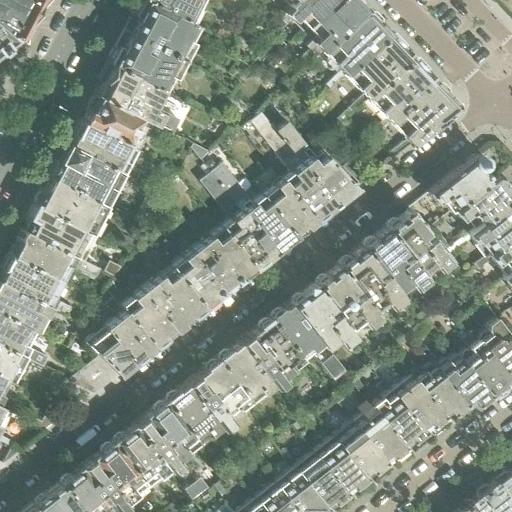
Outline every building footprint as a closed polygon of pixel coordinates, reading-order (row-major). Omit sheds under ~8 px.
[(28,20),(38,0),(37,0),(0,0),(0,24),(16,38),(18,39),(18,38),(19,35),(27,19),(28,20)] [(127,31),(182,59),(199,26),(193,23),(195,20),(154,0),(137,0),(130,14),(134,16),(127,31)] [(196,6),(198,0),(154,0),(195,20),(201,8),(196,6)] [(303,23),(326,0),(290,0),(286,5),(269,28),(274,34),(285,23),(281,20),(287,14),(291,18),(295,15),(303,23)] [(307,62),(321,49),(362,6),(358,2),(357,0),(326,0),(303,23),(313,33),(310,36),(312,38),(305,45),(307,47),(299,55),(307,62)] [(342,72),(384,30),(375,21),(376,15),(369,8),(364,9),(362,6),(321,49),(338,67),(339,68),(324,83),(328,87),(343,73),(342,72)] [(0,50),(16,38),(0,24),(0,58),(3,56),(0,52),(0,50)] [(338,123),(366,96),(406,53),(398,44),(398,39),(391,32),(386,32),(384,30),(342,72),(343,73),(361,92),(334,118),(338,123)] [(182,59),(127,31),(119,46),(115,44),(106,60),(162,90),(165,91),(182,59)] [(372,133),(429,77),(420,67),(420,63),(413,55),(409,56),(406,53),(366,96),(382,114),(384,116),(369,130),(372,133)] [(155,105),(162,90),(106,60),(97,79),(100,81),(93,93),(147,121),(170,133),(175,124),(156,114),(159,108),(155,105)] [(429,77),(372,133),(373,134),(387,120),(405,138),(390,150),(394,154),(408,143),(452,109),(447,103),(451,100),(443,91),(443,86),(436,79),(431,79),(429,77)] [(133,147),(147,121),(93,93),(79,120),(133,147)] [(272,126),(332,202),(352,186),(317,145),(310,150),(282,119),(272,126)] [(133,147),(79,120),(75,121),(69,131),(71,136),(67,144),(121,172),(134,179),(139,169),(126,162),(133,147)] [(332,202),(272,126),(269,122),(258,131),(287,168),(278,175),(312,218),(332,202)] [(199,159),(209,150),(192,141),(189,146),(199,159)] [(47,175),(104,204),(121,172),(67,144),(64,142),(47,175)] [(438,199),(447,209),(493,174),(483,160),(481,162),(481,158),(480,156),(477,154),(474,153),(471,155),(470,157),(469,157),(441,178),(442,179),(426,191),(435,202),(438,199)] [(368,173),(352,155),(341,165),(357,183),(368,173)] [(271,250),(291,234),(258,192),(252,197),(222,160),(208,171),(271,250)] [(271,250),(208,171),(202,163),(199,165),(205,173),(198,179),(227,217),(218,225),(250,266),(271,250)] [(464,216),(472,227),(511,196),(511,188),(507,183),(500,182),(494,173),(493,174),(447,209),(448,210),(451,208),(461,218),(464,216)] [(47,175),(31,204),(87,233),(89,234),(104,204),(47,175)] [(291,234),(312,218),(278,175),(258,192),(291,234)] [(482,254),(511,231),(511,196),(472,227),(468,231),(450,244),(453,249),(471,235),(475,241),(473,243),(482,254)] [(28,221),(23,230),(96,267),(99,261),(97,257),(79,247),(87,233),(31,204),(25,216),(28,221)] [(383,225),(423,276),(432,268),(441,269),(450,262),(441,251),(432,239),(424,229),(413,215),(406,207),(393,217),(390,218),(386,222),(384,225),(383,225)] [(198,226),(191,215),(184,220),(192,231),(198,226)] [(221,289),(250,266),(218,225),(201,238),(217,257),(204,267),(221,289)] [(426,279),(423,276),(383,225),(370,236),(367,237),(362,240),(360,244),(359,244),(395,290),(405,283),(408,286),(416,287),(426,279)] [(96,267),(23,230),(19,228),(7,252),(62,280),(69,265),(68,265),(71,260),(72,261),(74,262),(72,265),(94,276),(98,268),(96,267)] [(490,257),(504,274),(511,267),(511,231),(482,254),(472,262),(477,268),(490,257)] [(432,239),(441,251),(447,245),(439,234),(432,239)] [(201,305),(221,289),(204,267),(217,257),(201,238),(169,264),(201,305)] [(395,290),(359,244),(346,254),(343,256),(338,259),(336,263),(371,309),(381,301),(384,305),(393,305),(401,298),(395,290)] [(62,280),(7,252),(0,264),(0,281),(48,306),(62,280)] [(377,317),(371,309),(336,263),(322,273),(319,274),(314,278),(312,281),(347,328),(357,320),(360,324),(368,324),(377,317)] [(171,328),(201,305),(169,264),(150,279),(165,298),(155,307),(171,328)] [(504,281),(511,291),(511,267),(504,274),(488,286),(492,291),(504,281)] [(151,344),(171,328),(155,307),(165,298),(150,279),(119,304),(122,308),(151,344)] [(48,306),(0,281),(0,313),(35,331),(48,306)] [(347,328),(312,281),(298,292),(295,293),(290,297),(288,300),(287,301),(319,342),(323,347),(333,339),(336,342),(345,343),(353,336),(347,328)] [(113,297),(109,292),(99,300),(101,302),(109,300),(113,297)] [(66,314),(70,306),(58,300),(54,308),(66,314)] [(312,348),(319,342),(287,301),(280,306),(279,306),(267,315),(300,357),(308,351),(330,377),(336,371),(344,381),(348,378),(325,349),(318,354),(312,348)] [(115,373),(151,344),(122,308),(106,321),(108,324),(100,329),(98,327),(87,336),(101,355),(115,373)] [(511,341),(488,311),(484,314),(487,319),(483,323),(486,328),(482,328),(478,331),(477,338),(508,378),(510,377),(511,376),(511,341)] [(26,346),(35,331),(0,313),(0,344),(23,356),(41,365),(45,356),(26,346)] [(300,357),(267,315),(246,332),(263,355),(253,364),(266,382),(268,385),(281,375),(280,373),(300,357)] [(502,383),(508,378),(477,338),(475,340),(467,330),(464,330),(463,331),(461,328),(455,334),(465,348),(460,352),(459,356),(489,395),(503,384),(502,383)] [(246,398),(266,382),(253,364),(263,355),(246,332),(214,357),(246,398)] [(392,353),(408,339),(403,333),(387,347),(392,353)] [(23,356),(0,344),(0,373),(10,379),(23,356)] [(489,395),(459,356),(454,350),(445,357),(442,354),(433,361),(431,359),(430,360),(464,404),(470,400),(473,403),(478,404),(489,395)] [(115,373),(101,355),(86,366),(102,383),(115,373)] [(246,398),(214,357),(192,374),(210,397),(200,405),(220,432),(221,431),(218,426),(231,416),(228,412),(246,398)] [(464,404),(430,360),(421,367),(418,364),(407,372),(440,414),(445,409),(448,413),(454,413),(464,404)] [(102,383),(86,366),(70,379),(68,378),(67,380),(91,392),(102,383)] [(439,414),(440,414),(407,372),(387,388),(420,429),(426,425),(431,426),(438,420),(439,414)] [(10,379),(0,373),(0,397),(9,380),(10,381),(10,379)] [(211,439),(220,432),(200,405),(210,397),(192,374),(161,399),(193,440),(204,431),(211,439)] [(354,377),(349,381),(356,390),(361,386),(354,377)] [(78,402),(91,392),(67,380),(61,391),(78,402)] [(420,429),(387,388),(368,403),(400,445),(406,440),(411,442),(419,435),(420,429)] [(193,440),(161,399),(140,415),(158,438),(147,447),(161,465),(164,469),(177,460),(173,455),(193,440)] [(399,451),(400,445),(368,403),(348,419),(381,460),(387,455),(392,457),(399,451)] [(141,481),(161,465),(147,447),(158,438),(140,415),(109,439),(141,481)] [(381,460),(348,419),(329,434),(362,476),(362,475),(367,471),(373,472),(380,466),(381,460)] [(223,435),(230,444),(235,440),(227,431),(223,435)] [(0,440),(9,445),(11,441),(0,434),(0,440)] [(362,476),(329,434),(309,449),(342,491),(348,486),(353,487),(361,481),(362,476)] [(230,444),(223,435),(219,438),(226,447),(229,444),(230,444)] [(123,494),(141,481),(109,439),(88,456),(106,479),(95,488),(110,507),(113,510),(126,499),(123,494)] [(18,449),(9,445),(0,440),(0,441),(3,443),(0,448),(0,450),(10,456),(18,449)] [(341,496),(342,491),(309,449),(289,465),(323,506),(329,501),(334,502),(341,496)] [(81,511),(104,511),(110,507),(95,488),(106,479),(88,456),(57,480),(81,511)] [(239,463),(231,469),(238,478),(243,474),(244,468),(239,463)] [(321,511),(322,511),(323,506),(289,465),(270,480),(295,511),(321,511)] [(511,466),(507,471),(507,470),(502,469),(491,478),(492,479),(511,503),(511,466)] [(227,489),(218,479),(210,486),(219,495),(227,489)] [(511,511),(511,503),(492,479),(486,483),(481,483),(474,489),(473,493),(473,494),(488,511),(511,511)] [(81,511),(57,480),(31,500),(40,511),(81,511)] [(295,511),(270,480),(251,495),(264,511),(295,511)] [(488,511),(473,494),(468,498),(467,498),(462,498),(455,503),(454,508),(454,509),(457,511),(488,511)] [(264,511),(251,495),(232,510),(233,511),(264,511)] [(40,511),(31,500),(16,511),(40,511)]
